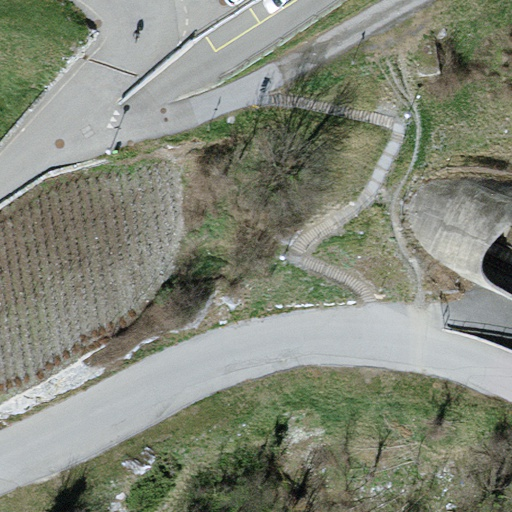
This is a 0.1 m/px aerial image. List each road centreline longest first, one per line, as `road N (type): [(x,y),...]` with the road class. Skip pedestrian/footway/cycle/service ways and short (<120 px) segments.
road 1 (residential): [(136,0),(145,29),(134,49),(0,177)]
road 2 (track): [(399,0),(255,84)]
